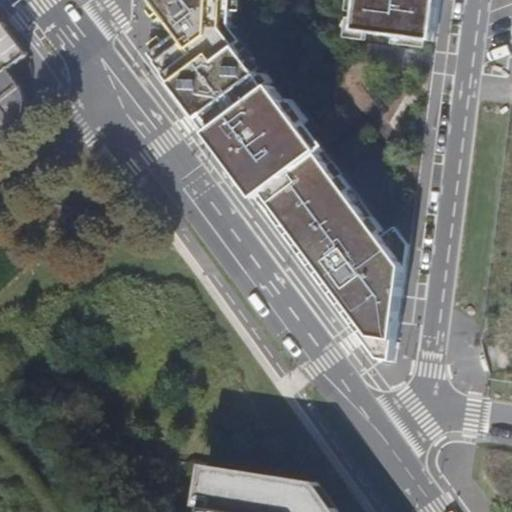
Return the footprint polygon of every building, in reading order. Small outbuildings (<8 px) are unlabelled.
[(157,0),(156,27),(154,54),(203,120),(264,75),(236,38),(238,0),(157,0)] [(441,0),(360,0),(356,32),(436,42),(441,0)] [(10,68),(27,55),(0,19),(0,142),(8,136),(17,129),(21,124),(24,119),(27,114),(28,109),(29,104),(28,98),(28,93),(25,87),(20,80),(10,68)] [(349,314),(382,359),(395,361),(411,244),(398,227),(385,236),(324,154),(327,151),(279,86),(275,89),(264,75),(203,120),(257,192),(349,314)] [(195,271),(184,257),(171,267),(182,282),(195,271)] [(199,511),(342,511),(321,482),(208,464),(199,511)]
